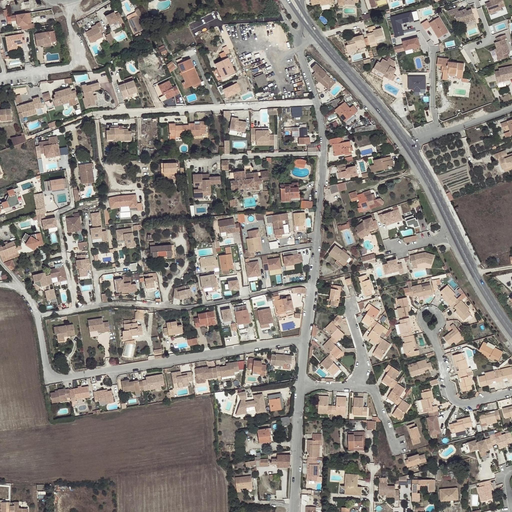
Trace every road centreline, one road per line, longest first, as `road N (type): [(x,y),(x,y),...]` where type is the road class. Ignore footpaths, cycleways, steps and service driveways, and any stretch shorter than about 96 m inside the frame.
road 1 (residential): [(304,341),(61,377),(46,365),(36,315)]
road 2 (residential): [(98,304),(185,308),(310,284)]
road 3 (residential): [(120,113),(316,103)]
road 4 (residential): [(316,103),(324,146),(310,284)]
road 5 (residential): [(74,308),(57,215),(73,204),(68,169)]
road 6 (tertiary): [(314,36),(408,147)]
road 7 (residential): [(433,329),(456,402),(511,392)]
road 8 (residential): [(300,382),(294,511)]
road 9 (unknown): [(324,146),(200,155)]
